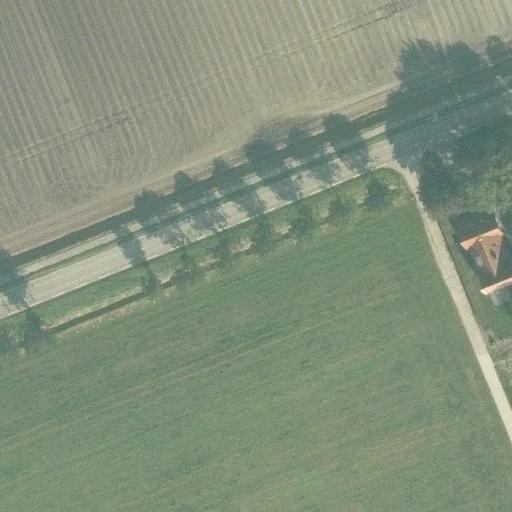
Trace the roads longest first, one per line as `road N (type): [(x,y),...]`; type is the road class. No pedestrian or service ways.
road 1 (tertiary): [(511,103),(0,306)]
road 2 (track): [(511,426),(401,147)]
